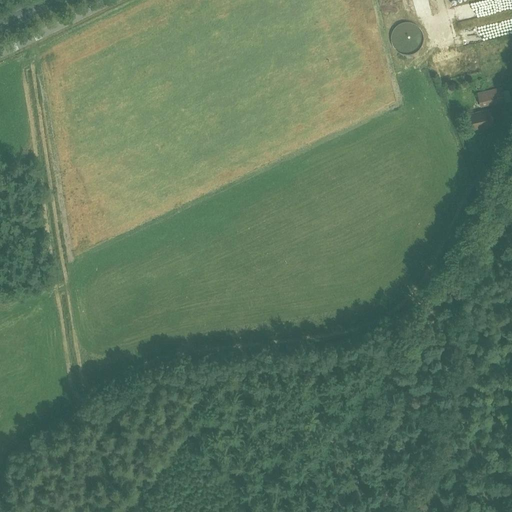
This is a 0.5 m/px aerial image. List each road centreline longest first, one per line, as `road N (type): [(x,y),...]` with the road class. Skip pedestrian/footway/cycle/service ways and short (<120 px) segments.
road 1 (track): [(281,511),(399,369),(475,240),(511,154)]
road 2 (unclassified): [(0,53),(109,0)]
